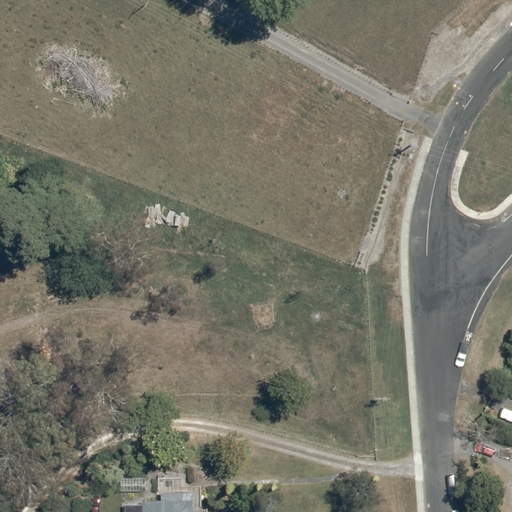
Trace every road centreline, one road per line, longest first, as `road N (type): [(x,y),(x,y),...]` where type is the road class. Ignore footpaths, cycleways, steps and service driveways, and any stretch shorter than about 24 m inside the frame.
road 1 (residential): [(429,280),(438,162),(457,120),(511,49)]
road 2 (residential): [(445,511),(429,280)]
